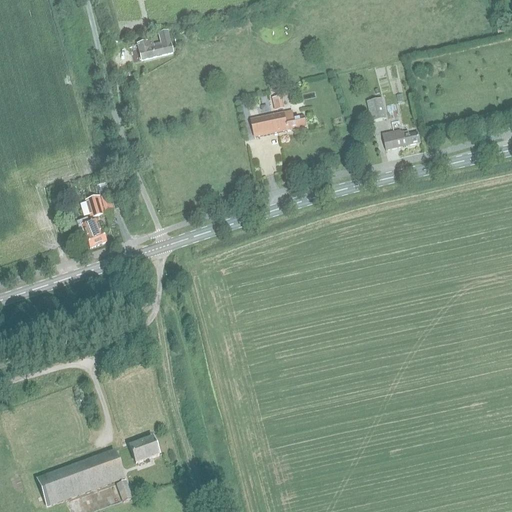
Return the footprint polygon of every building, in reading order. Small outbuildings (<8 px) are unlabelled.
[(152,42),(137,46),(141,62),(172,54),(167,33),(158,35),(160,44),(153,46),(152,42)] [(131,68),(123,69),(124,76),(131,76),(131,68)] [(281,99),(275,100),(277,113),(283,112),(281,99)] [(371,123),(386,120),(381,100),(367,103),(371,123)] [(305,129),(303,118),(293,120),(292,112),(250,121),(253,139),(305,129)] [(400,135),(400,132),(382,136),(385,153),(419,145),(417,134),(406,137),(405,134),(400,135)] [(109,197),(99,200),(103,215),(113,212),(109,197)] [(99,198),(86,202),(91,219),(104,216),(103,215),(99,200),(99,198)] [(92,227),(90,223),(89,224),(88,220),(77,224),(83,240),(86,239),(90,250),(105,244),(101,233),(100,233),(97,225),(92,227)] [(152,439),(128,448),(134,466),(158,457),(152,439)] [(114,453),(36,482),(46,509),(124,481),(114,453)] [(125,484),(114,488),(120,505),(131,501),(125,484)]
